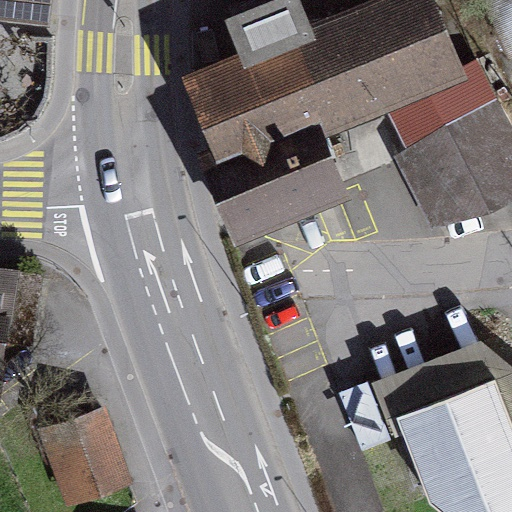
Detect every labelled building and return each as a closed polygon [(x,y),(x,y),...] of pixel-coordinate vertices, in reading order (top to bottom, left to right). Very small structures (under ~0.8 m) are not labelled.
[(0,0),(0,6),(59,14),(60,0),(0,0)] [(326,136),(477,73),(446,0),(363,0),(175,78),(238,230),(347,185),(326,136)] [(511,0),(492,0),(511,45),(511,0)] [(389,110),(437,227),(511,195),(511,156),(477,73),(389,110)] [(0,392),(2,393),(20,259),(0,256),(0,392)] [(511,511),(511,357),(491,342),(389,381),(434,499),(450,511),(511,511)] [(132,474),(104,398),(42,422),(70,498),(132,474)]
